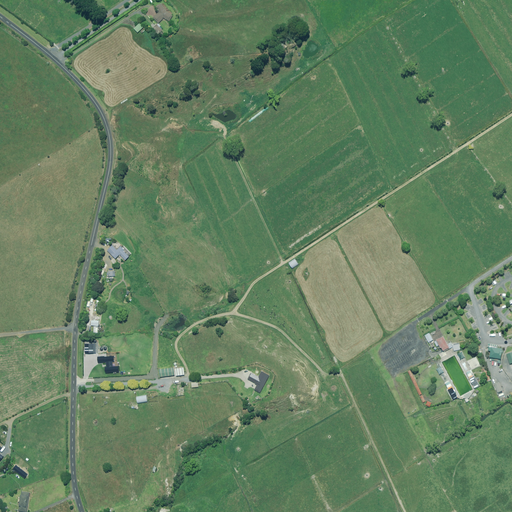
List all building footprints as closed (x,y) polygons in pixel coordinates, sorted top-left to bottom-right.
[(164,18),(171,22),(174,16),(168,12),(165,8),(163,4),(157,6),(159,13),(154,18),(159,23),(164,18)] [(138,33),(140,31),(143,34),(146,30),(144,27),(140,23),(134,28),(138,33)] [(150,25),(153,29),(159,34),(163,30),(160,27),(161,26),(159,23),(156,26),(153,23),(150,25)] [(118,250),(113,245),(108,251),(116,259),(120,254),(126,260),(130,257),(124,251),(125,249),(121,246),(118,250)] [(299,264),(296,259),(289,263),(293,268),(299,264)] [(431,339),(427,332),(423,334),(427,341),(431,339)] [(447,347),(441,334),(434,338),(441,350),(447,347)] [(458,341),(450,343),(451,349),(459,348),(458,341)] [(500,359),(501,350),(491,349),(489,357),(500,359)] [(478,365),(474,356),(468,359),(472,368),(478,365)] [(489,377),(484,365),(480,367),(486,379),(489,377)] [(175,375),(174,368),(160,369),(161,377),(175,375)] [(185,375),(184,368),(176,369),(177,376),(185,375)] [(426,399),(409,368),(405,370),(422,401),(426,399)] [(249,379),(256,383),(255,384),(258,385),(256,390),(261,393),(269,378),(265,376),(261,374),(259,377),(252,374),(249,379)] [(479,386),(474,378),(470,380),(475,389),(479,386)] [(456,395),(448,380),(444,383),(452,398),(456,395)] [(503,391),(498,381),(493,383),(497,393),(503,391)] [(27,511),(30,493),(22,492),(19,511),(26,511),(27,511)]
